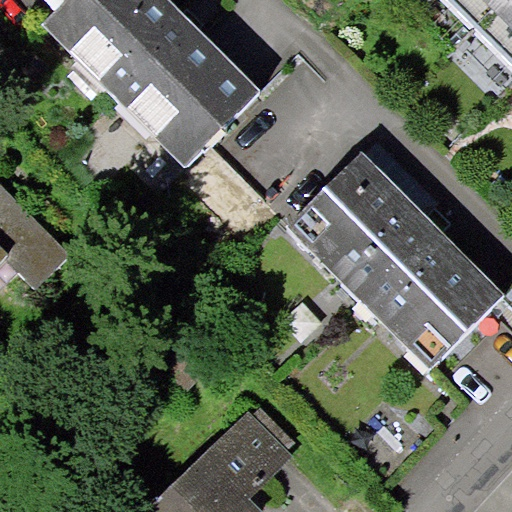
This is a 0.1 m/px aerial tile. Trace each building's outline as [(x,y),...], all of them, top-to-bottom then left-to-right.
[(256,94),(157,0),(53,0),(28,27),(181,173),(256,94)] [(511,0),(439,0),(511,75),(511,0)] [(503,299),(353,150),(273,230),(424,379),(503,299)] [(0,187),(0,248),(7,255),(42,289),(72,258),(0,187)] [(285,460),(241,416),(143,511),(255,511),(244,500),(285,460)]
